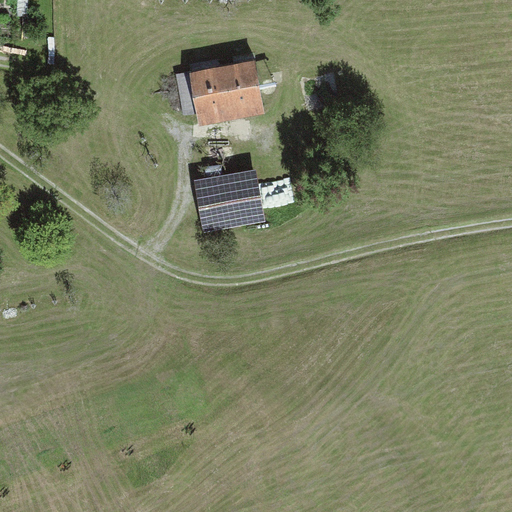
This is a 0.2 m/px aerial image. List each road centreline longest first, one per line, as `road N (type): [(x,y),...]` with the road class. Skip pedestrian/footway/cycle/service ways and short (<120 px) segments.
road 1 (track): [(0,165),(133,261),(186,287),(239,288),(511,235)]
road 2 (track): [(0,69),(164,131),(179,173),(158,275)]
